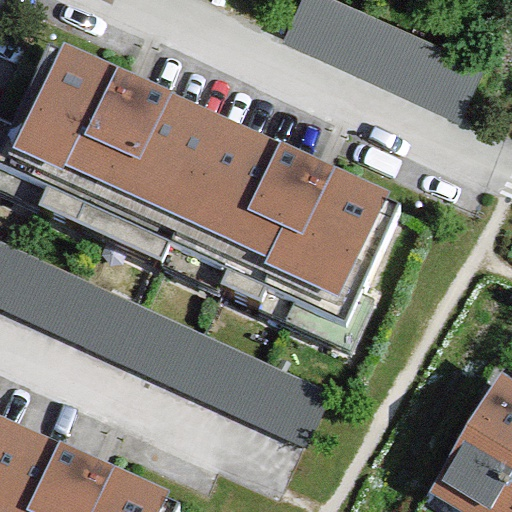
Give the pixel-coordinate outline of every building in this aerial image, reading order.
[(356,4),(347,0),(309,0),(294,33),(334,52),(356,4)] [(356,4),(334,52),(463,112),(486,63),(356,4)] [(235,278),(228,292),(268,311),(275,296),(352,333),(367,299),(406,214),(328,179),(288,160),(285,165),(169,112),(173,107),(127,86),(55,53),(20,130),(1,172),(179,253),(235,278)] [(0,145),(0,192),(171,270),(179,253),(1,172),(20,130),(9,125),(0,145)] [(111,297),(0,246),(0,304),(89,344),(111,297)] [(267,313),(356,353),(378,304),(367,299),(352,333),(275,296),(268,311),(267,313)] [(111,297),(89,344),(129,363),(151,315),(111,297)] [(151,315),(129,363),(310,445),(332,397),(151,315)] [(495,511),(511,511),(511,394),(507,392),(490,419),(482,413),(461,447),(470,453),(450,485),(495,511)] [(184,511),(108,478),(65,459),(62,465),(0,437),(0,511),(184,511)]
